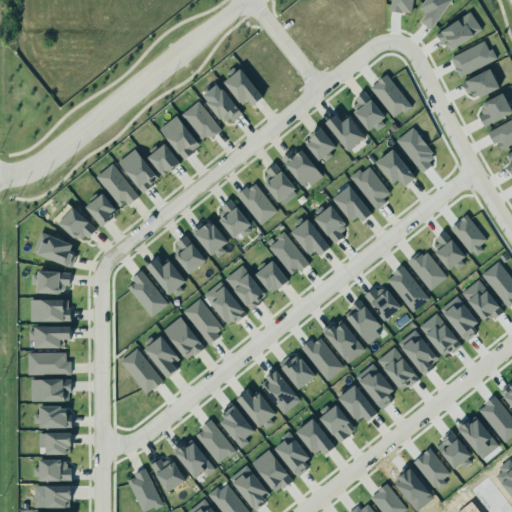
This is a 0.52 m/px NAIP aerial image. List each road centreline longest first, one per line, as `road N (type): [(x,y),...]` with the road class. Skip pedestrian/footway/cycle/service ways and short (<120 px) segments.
road 1 (residential): [(102,445),(153,429),(476,173)]
road 2 (residential): [(102,270),(373,46),(396,41)]
road 3 (tertiary): [(245,0),(46,159),(0,175)]
road 4 (residential): [(298,511),(511,341)]
road 5 (residential): [(102,511),(102,270)]
road 6 (residential): [(396,41),(417,56),(511,230)]
